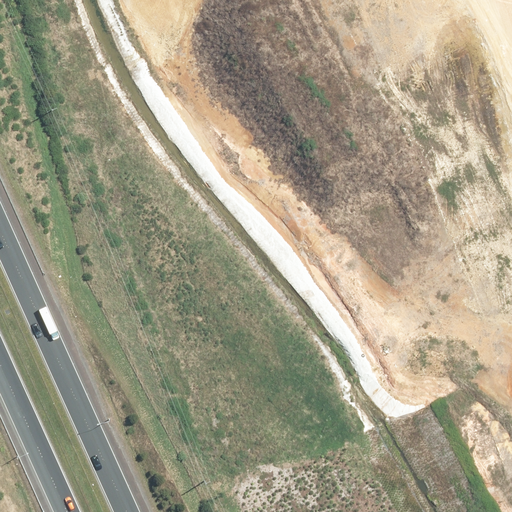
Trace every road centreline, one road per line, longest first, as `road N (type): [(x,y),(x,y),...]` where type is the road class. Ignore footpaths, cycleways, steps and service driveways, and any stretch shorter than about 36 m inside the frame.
road 1 (motorway): [(0,215),(131,511)]
road 2 (motorway): [(65,511),(0,369)]
